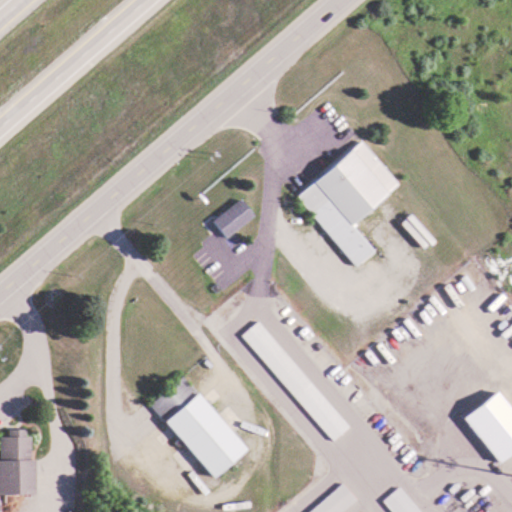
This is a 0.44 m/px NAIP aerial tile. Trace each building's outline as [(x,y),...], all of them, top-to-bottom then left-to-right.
[(393,184),(357,140),(291,193),(349,266),(368,251),(345,223),(393,184)] [(222,237),(249,214),(235,197),(207,220),(222,237)] [(343,426),(254,320),(238,334),(327,440),(343,426)] [(206,477),(240,449),(179,375),(145,402),(206,477)] [(458,416),(493,462),(511,447),(511,415),(492,390),(458,416)] [(0,493),(31,493),(30,458),(25,458),(24,428),(4,428),(4,436),(0,435),(0,493)] [(336,511),(352,499),(338,482),(302,511),(336,511)] [(416,511),(394,486),(377,500),(387,511),(416,511)]
